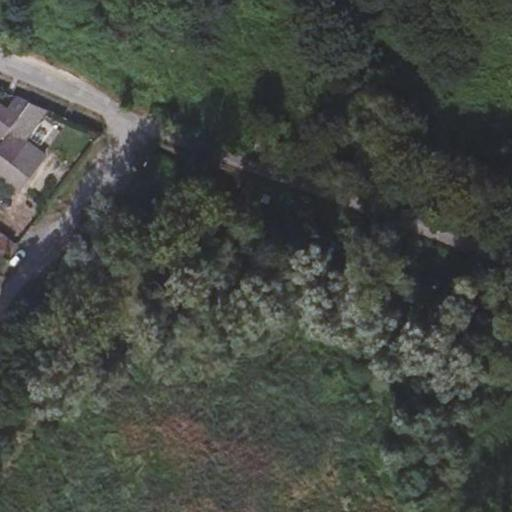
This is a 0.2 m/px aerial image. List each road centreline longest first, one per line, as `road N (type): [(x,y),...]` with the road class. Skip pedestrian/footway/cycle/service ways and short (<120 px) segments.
road 1 (residential): [(138,124),(511,254)]
road 2 (residential): [(138,124),(0,307)]
road 3 (residential): [(0,61),(138,124)]
